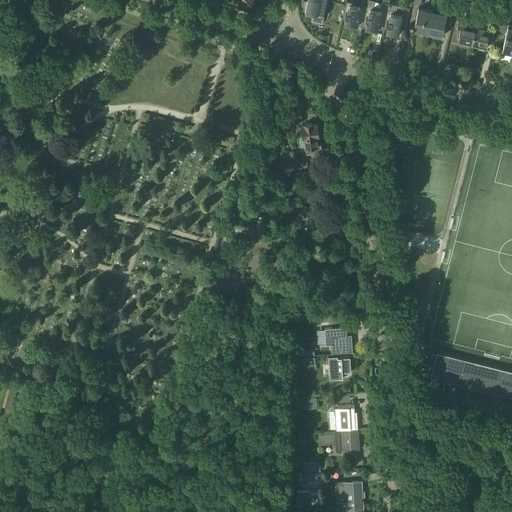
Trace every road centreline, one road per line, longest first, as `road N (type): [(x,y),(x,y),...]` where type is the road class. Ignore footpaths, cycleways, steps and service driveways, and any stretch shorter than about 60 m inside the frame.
road 1 (residential): [(385,378),(376,278),(334,104),(337,65)]
road 2 (residential): [(511,110),(337,65)]
road 3 (residential): [(392,511),(385,378)]
road 4 (residential): [(385,378),(511,413)]
